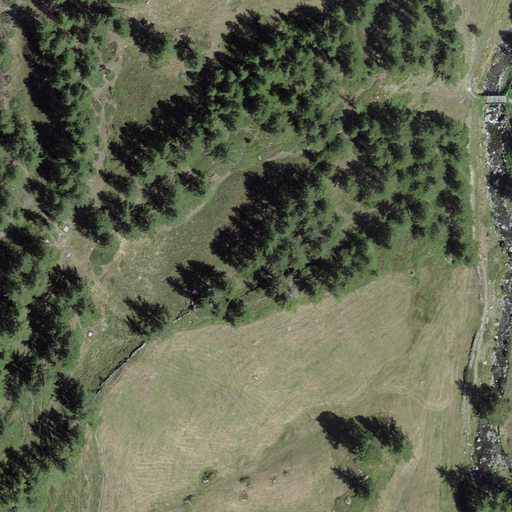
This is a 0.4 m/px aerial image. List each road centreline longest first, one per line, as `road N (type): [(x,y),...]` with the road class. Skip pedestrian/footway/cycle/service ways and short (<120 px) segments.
road 1 (track): [(472,97),(489,313)]
road 2 (track): [(511,100),(469,92),(498,0)]
